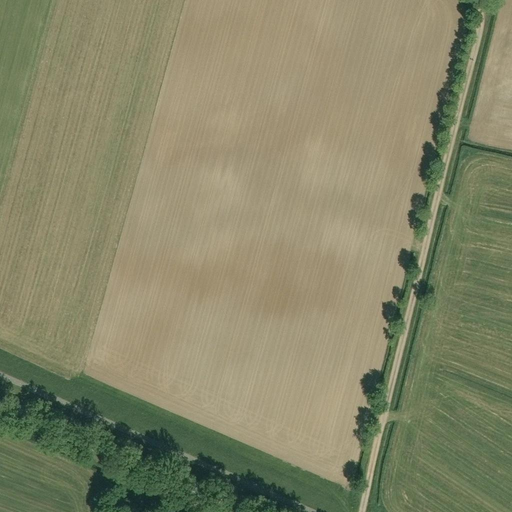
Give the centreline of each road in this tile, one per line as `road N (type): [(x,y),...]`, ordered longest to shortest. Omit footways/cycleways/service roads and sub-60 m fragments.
road 1 (track): [(363,511),(473,61),(481,24),(475,0)]
road 2 (tertiary): [(242,511),(0,405)]
